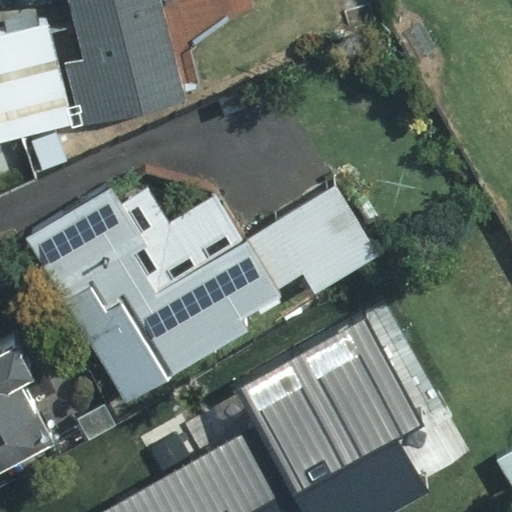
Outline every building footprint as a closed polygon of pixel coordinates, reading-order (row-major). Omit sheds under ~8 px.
[(81,0),(94,49),(73,54),(88,112),(193,85),(171,0),(81,0)] [(47,8),(0,22),(0,132),(78,109),(47,8)] [(252,299),(312,262),(324,280),(387,241),(344,172),(253,229),(223,182),(177,211),(155,176),(133,191),(120,170),(33,225),(136,387),(259,310),(252,299)] [(29,322),(11,331),(0,308),(0,468),(63,437),(27,364),(46,355),(29,322)] [(278,404),(110,495),(118,511),(379,511),(439,479),(405,416),(312,466),(278,404)] [(511,445),(498,455),(511,476),(511,445)]
